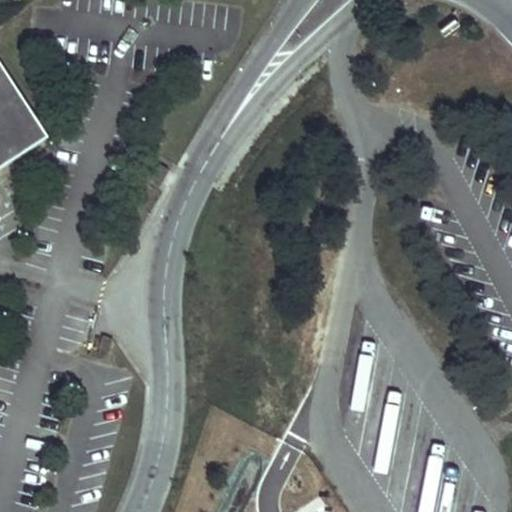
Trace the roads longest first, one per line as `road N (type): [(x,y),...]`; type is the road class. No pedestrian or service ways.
road 1 (unclassified): [(139,511),(163,425),(165,298),(178,220),(235,115)]
road 2 (unknown): [(347,265),(511,490)]
road 3 (unclassified): [(235,115),(372,0)]
road 4 (unclassified): [(303,0),(235,115)]
